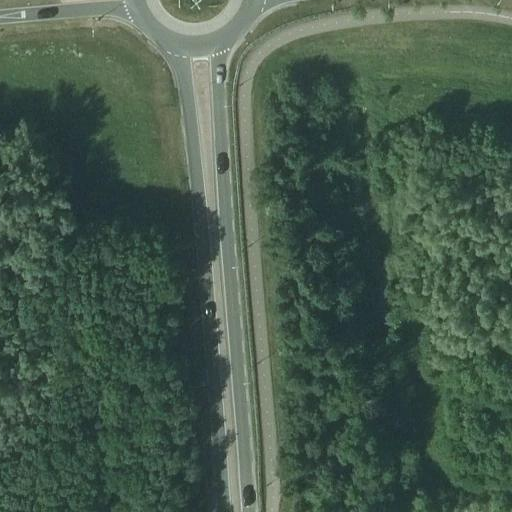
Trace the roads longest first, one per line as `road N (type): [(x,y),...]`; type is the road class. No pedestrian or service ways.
road 1 (primary): [(255,511),(219,91),(219,55),(228,38)]
road 2 (primary): [(173,42),(226,511)]
road 3 (motorway): [(0,16),(125,10),(147,19)]
